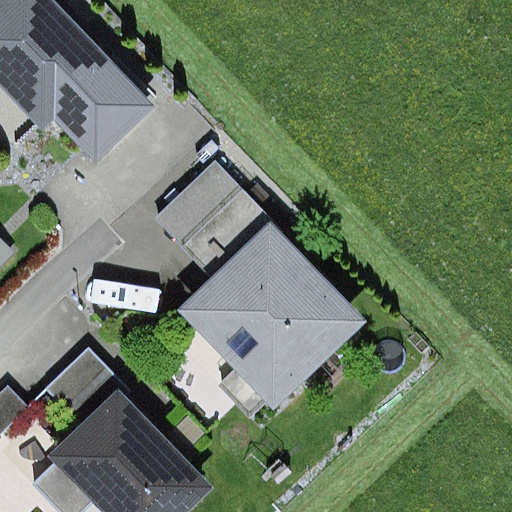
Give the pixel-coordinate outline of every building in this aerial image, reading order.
[(52,0),(3,0),(0,3),(0,87),(43,133),(54,122),(94,164),(154,107),(52,0)] [(212,281),(270,225),(273,223),(215,162),(154,220),(212,281)] [(212,281),(179,312),(235,371),(217,388),(248,420),(266,402),(275,411),(366,325),(270,225),(212,281)] [(0,241),(0,268),(14,255),(0,241)] [(88,348),(43,391),(78,428),(45,458),(52,466),(30,486),(54,511),(85,511),(94,504),(102,511),(187,511),(212,489),(126,399),(131,394),(88,348)] [(0,435),(28,410),(6,386),(0,392),(0,435)]
